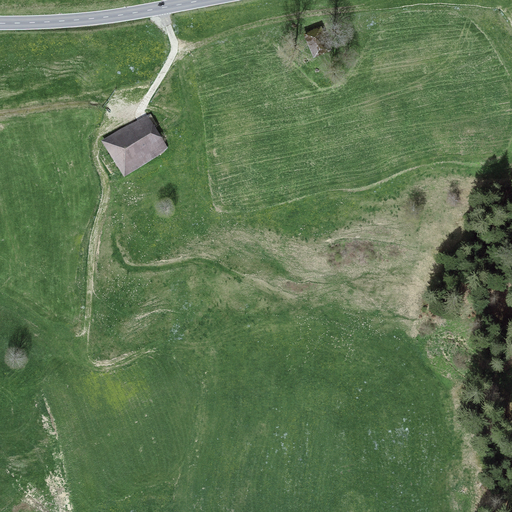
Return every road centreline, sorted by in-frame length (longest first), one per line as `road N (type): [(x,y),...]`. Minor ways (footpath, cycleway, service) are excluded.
road 1 (track): [(159,79),(141,110),(105,130),(96,145),(105,193),(87,324)]
road 2 (secondary): [(0,22),(93,18),(201,0)]
